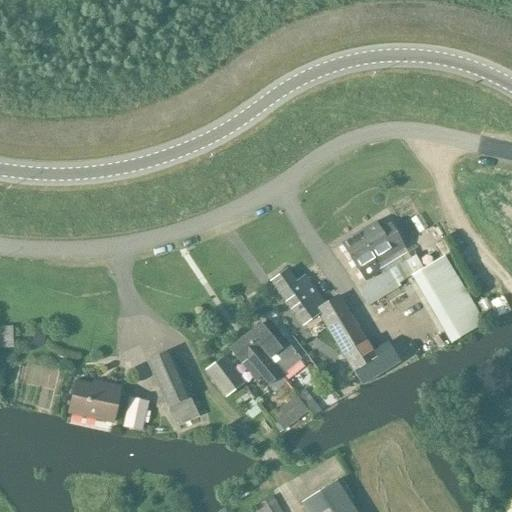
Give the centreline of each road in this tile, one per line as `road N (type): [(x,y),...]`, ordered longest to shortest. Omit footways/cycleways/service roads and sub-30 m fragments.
road 1 (residential): [(0,241),(113,248),(159,235),(279,185),(355,133),(389,126),(511,149)]
road 2 (tertiary): [(0,169),(47,175),(156,158),(206,138),(285,88),(376,57),(422,56),(511,87)]
